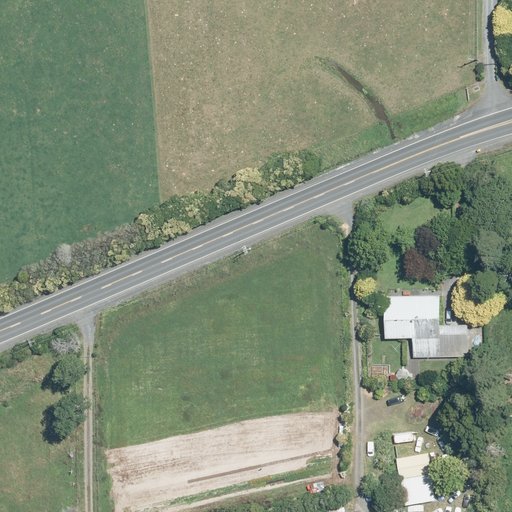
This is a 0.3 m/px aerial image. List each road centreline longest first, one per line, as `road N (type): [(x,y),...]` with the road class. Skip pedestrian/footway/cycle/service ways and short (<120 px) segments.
road 1 (secondary): [(511,122),(0,332)]
road 2 (track): [(493,0),(497,126)]
